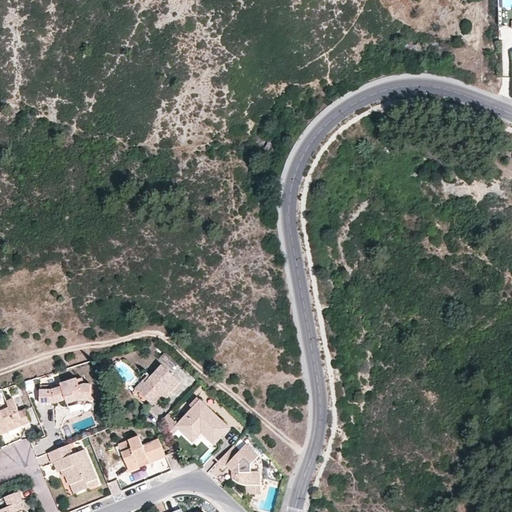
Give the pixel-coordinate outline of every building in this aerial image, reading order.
[(163,365),(154,373),(151,376),(150,374),(137,388),(153,404),(159,398),(161,397),(165,399),(181,382),(163,365)] [(78,377),(61,383),(62,386),(52,389),(41,389),(41,403),(57,403),(66,400),(68,404),(80,400),(91,401),(91,384),(85,383),(80,384),(78,379),(78,377)] [(20,411),(15,398),(7,401),(9,407),(1,410),(1,413),(0,413),(0,433),(32,421),(27,408),(20,411)] [(176,426),(191,440),(203,428),(217,442),(231,428),(201,399),(176,426)] [(203,428),(191,440),(194,442),(202,434),(214,445),(217,442),(203,428)] [(150,463),(166,456),(159,439),(143,445),(139,436),(119,444),(131,471),(141,467),(138,462),(149,458),(150,463)] [(241,485),(243,485),(261,484),(261,470),(251,470),(254,463),(260,455),(248,443),(241,450),(234,445),(227,452),(219,462),(226,468),(228,465),(235,471),(234,472),(234,474),(234,477),(235,479),(236,480),(236,481),(237,482),(239,483),(240,484),(241,485)] [(70,444),(49,452),(53,462),(54,461),(58,471),(64,469),(66,468),(69,474),(66,476),(70,485),(71,484),(75,483),(78,492),(89,487),(87,482),(98,478),(86,449),(74,454),(70,444)] [(27,511),(26,507),(19,491),(0,499),(0,501),(3,509),(0,510),(0,511),(27,511)]
